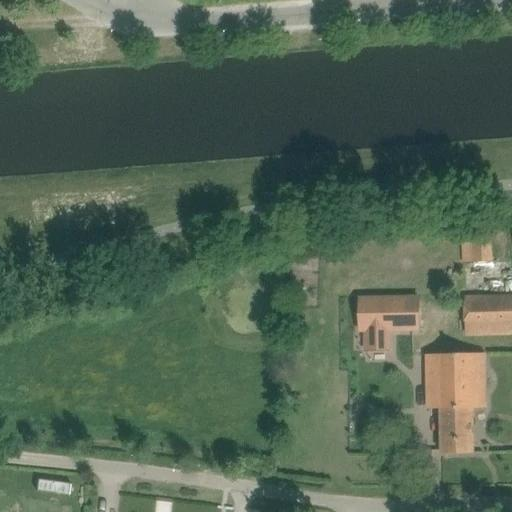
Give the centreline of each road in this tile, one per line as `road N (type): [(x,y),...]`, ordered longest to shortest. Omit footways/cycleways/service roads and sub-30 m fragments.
road 1 (unclassified): [(0,453),(151,464),(304,496),(443,505),(511,500)]
road 2 (unclassified): [(58,0),(120,20),(411,0)]
